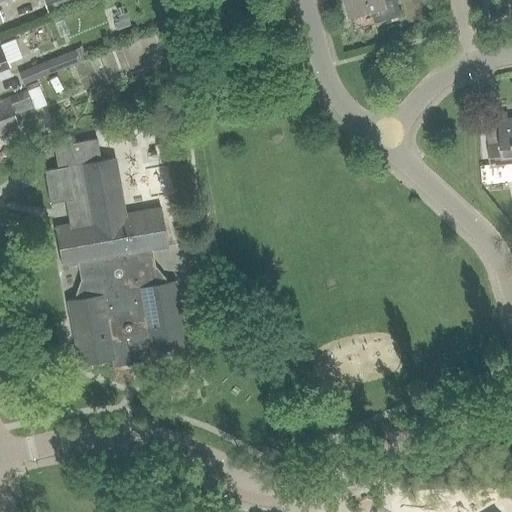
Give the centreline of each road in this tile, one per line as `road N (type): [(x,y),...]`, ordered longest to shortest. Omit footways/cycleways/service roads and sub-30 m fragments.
road 1 (unclassified): [(0,454),(67,436),(137,434),(253,480),(305,482),(511,411)]
road 2 (residential): [(511,293),(503,262),(478,228),(382,133)]
road 3 (residential): [(382,133),(329,83),(304,0)]
